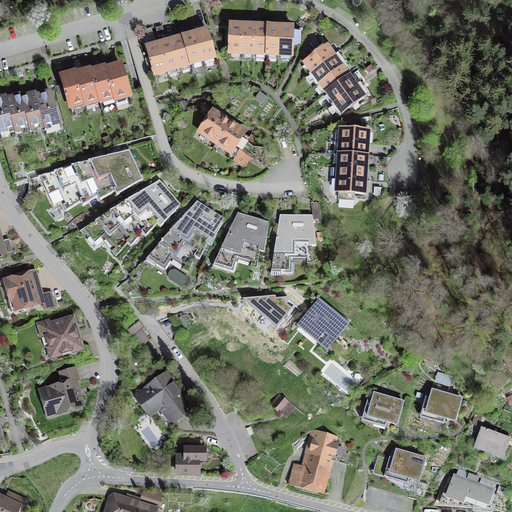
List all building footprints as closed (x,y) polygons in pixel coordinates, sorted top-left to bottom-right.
[(230,35),(225,35),(224,49),(229,49),(229,53),(242,54),(243,26),(230,26),(230,35)] [(255,27),(243,26),(242,54),(254,54),(255,27)] [(268,27),(255,27),(254,54),(267,55),(268,27)] [(280,28),(268,27),(267,55),(279,55),(280,28)] [(293,28),(280,28),(279,55),(292,56),(292,45),(298,45),(300,41),(300,31),(293,31),(293,28)] [(207,31),(195,34),(203,61),(215,57),(207,31)] [(195,34),(183,38),(191,64),(203,61),(195,34)] [(171,41),(179,68),(191,64),(183,38),(171,41)] [(179,68),(171,41),(159,45),(167,71),(179,68)] [(150,58),(145,59),(149,72),(153,71),(155,75),(167,71),(159,45),(147,49),(150,58)] [(312,73),(335,57),(327,47),(305,63),(312,73)] [(312,73),(320,83),(342,67),(335,57),(312,73)] [(349,77),(342,67),(320,83),(327,93),(349,77)] [(114,68),(106,71),(114,98),(115,99),(129,95),(122,69),(115,71),(114,68)] [(98,74),(92,76),(100,100),(100,102),(114,98),(106,71),(106,69),(98,71),(98,74)] [(85,73),(77,75),(85,103),(85,104),(100,100),(92,76),(92,74),(86,76),(85,73)] [(69,79),(63,81),(70,107),(85,103),(77,75),(76,74),(68,76),(69,79)] [(334,103),(357,87),(349,77),(327,93),(334,103)] [(364,97),(357,87),(334,103),(342,113),(364,97)] [(268,98),(260,93),(258,95),(266,101),(268,98)] [(51,94),(36,98),(44,124),(45,127),(59,122),(51,94)] [(35,95),(21,100),(29,126),(30,129),(44,124),(36,98),(35,95)] [(20,97),(6,101),(14,128),(15,130),(29,126),(21,100),(20,97)] [(6,99),(0,100),(0,133),(2,139),(10,136),(8,129),(14,128),(6,101),(6,99)] [(185,101),(178,103),(181,114),(188,112),(185,101)] [(232,151),(229,156),(244,166),(251,155),(242,149),(248,140),(242,136),(243,134),(213,115),(202,131),(232,151)] [(340,142),(368,144),(368,131),(341,129),(340,142)] [(339,154),(367,156),(368,144),(340,142),(339,154)] [(130,150),(88,162),(88,163),(92,162),(97,173),(94,175),(99,185),(109,180),(107,175),(111,172),(119,188),(114,190),(114,191),(117,196),(143,179),(138,169),(140,168),(137,162),(135,163),(130,150)] [(339,167),(366,168),(367,156),(339,154),(339,167)] [(88,162),(71,167),(71,168),(75,167),(79,176),(76,177),(81,187),(91,182),(90,179),(95,177),(102,192),(97,195),(98,196),(100,201),(114,191),(114,190),(119,188),(111,172),(107,175),(109,180),(99,185),(94,175),(97,173),(92,162),(88,163),(88,162)] [(71,167),(54,172),(54,173),(58,172),(63,181),(59,182),(64,192),(74,187),(73,185),(78,183),(85,198),(80,200),(81,202),(83,206),(98,196),(97,195),(102,192),(95,177),(90,179),(91,182),(81,187),(76,177),(79,176),(75,167),(71,168),(71,167)] [(338,179),(365,181),(366,168),(339,167),(338,168),(331,168),(330,177),(338,177),(338,179)] [(54,172),(38,177),(39,178),(39,179),(41,178),(43,181),(44,180),(46,185),(43,187),(48,197),(58,192),(57,189),(61,187),(68,203),(63,205),(66,211),(81,202),(80,200),(85,198),(78,183),(73,185),(74,187),(64,192),(59,182),(63,181),(58,172),(54,173),(54,172)] [(364,193),(365,181),(338,179),(337,192),(339,192),(339,199),(354,200),(354,193),(364,193)] [(160,180),(124,203),(128,201),(131,205),(132,205),(135,208),(132,211),(139,219),(147,212),(145,209),(149,206),(160,219),(156,223),(157,224),(160,228),(181,205),(160,180)] [(124,203),(109,212),(110,213),(113,211),(116,215),(117,214),(120,218),(117,221),(124,229),(132,222),(130,219),(134,216),(145,229),(141,232),(142,234),(146,237),(157,224),(156,223),(160,219),(149,206),(145,209),(147,212),(139,219),(132,211),(135,208),(132,205),(131,205),(128,201),(124,203)] [(197,201),(170,233),(172,230),(177,233),(177,232),(181,235),(179,238),(188,244),(194,235),(191,233),(194,229),(209,239),(206,243),(207,244),(211,246),(224,219),(223,218),(224,216),(217,212),(216,214),(197,201)] [(109,212),(95,222),(98,220),(102,224),(106,228),(115,228),(119,225),(131,239),(127,242),(128,243),(131,247),(142,234),(141,232),(145,229),(134,216),(130,219),(132,222),(124,229),(117,221),(120,218),(117,214),(116,215),(113,211),(110,213),(109,212)] [(238,213),(220,251),(220,252),(222,248),(227,249),(232,250),(231,254),(242,257),(245,247),(241,245),(243,241),(259,246),(258,251),(259,251),(264,252),(269,222),(267,222),(268,220),(260,218),(260,220),(238,213)] [(280,215),(274,257),(275,253),(285,253),(285,257),(296,257),(296,245),(310,245),(310,246),(311,246),(316,246),(312,216),(311,216),(311,214),(303,214),(303,216),(280,215)] [(95,222),(80,231),(80,232),(83,230),(90,237),(87,240),(94,248),(103,241),(100,238),(104,235),(116,248),(112,251),(116,256),(128,243),(127,242),(131,239),(119,225),(115,228),(106,228),(102,224),(98,220),(95,222)] [(170,233),(158,246),(161,243),(165,246),(166,246),(170,248),(167,252),(177,258),(183,249),(179,246),(182,242),(197,252),(194,256),(196,257),(200,260),(207,244),(206,243),(209,239),(194,229),(191,233),(194,235),(188,244),(179,238),(181,235),(177,232),(177,233),(172,230),(170,233)] [(1,241),(0,239),(0,253),(4,253),(5,255),(12,253),(8,239),(1,241)] [(220,251),(213,267),(215,263),(224,266),(223,270),(234,273),(237,262),(234,261),(235,257),(252,262),(250,267),(257,269),(259,251),(258,251),(259,246),(243,241),(241,245),(245,247),(242,257),(231,254),(232,250),(227,249),(222,248),(220,252),(220,251)] [(158,246),(146,259),(147,259),(149,256),(158,262),(156,265),(165,271),(171,262),(168,260),(171,256),(185,265),(183,269),(188,273),(196,257),(194,256),(197,252),(182,242),(179,246),(183,249),(177,258),(167,252),(170,248),(166,246),(165,246),(161,243),(158,246)] [(274,257),(271,274),(272,270),(282,270),(282,274),(293,274),(293,263),(290,263),(290,258),(307,258),(307,263),(313,263),(311,246),(310,246),(310,245),(296,245),(296,257),(285,257),(285,253),(275,253),(274,257)] [(41,296),(34,273),(5,282),(11,301),(14,300),(17,309),(42,302),(44,309),(54,306),(50,293),(41,296)] [(145,297),(129,278),(120,285),(131,298),(145,297)] [(276,297),(243,300),(277,329),(292,310),(287,305),(290,301),(287,299),(288,298),(276,299),(276,297)] [(324,333),(333,340),(347,323),(319,300),(300,323),(319,339),(324,333)] [(184,311),(170,317),(183,333),(194,323),(184,311)] [(49,321),(37,324),(39,329),(44,328),(52,356),(81,348),(72,319),(51,325),(49,321)] [(139,322),(128,330),(141,347),(152,338),(139,322)] [(64,385),(42,391),(47,409),(57,406),(59,412),(81,405),(75,382),(78,381),(74,368),(60,372),(64,385)] [(453,377),(438,372),(435,381),(450,385),(449,387),(450,387),(453,377)] [(147,389),(135,398),(149,416),(164,405),(176,421),(193,409),(166,373),(145,388),(147,389)] [(435,400),(459,407),(461,399),(437,392),(435,400)] [(379,395),(377,403),(401,410),(403,402),(379,395)] [(272,406),(286,417),(294,407),(280,396),(272,406)] [(420,418),(444,425),(446,417),(455,419),(459,407),(435,400),(426,398),(420,418)] [(388,420),(397,422),(401,410),(377,403),(367,401),(362,421),(385,428),(388,420)] [(510,439),(481,428),(474,448),(503,459),(510,439)] [(292,481),(325,490),(327,484),(322,483),(329,460),(330,460),(332,454),(335,455),(338,445),(334,444),(337,437),(316,431),(305,469),(296,467),(292,481)] [(204,449),(186,449),(186,456),(178,456),(178,474),(198,474),(197,461),(204,461),(204,449)] [(401,452),(399,460),(423,467),(425,459),(401,452)] [(410,476),(419,479),(423,467),(399,460),(390,457),(389,460),(378,456),(374,470),(385,473),(384,477),(408,484),(410,476)] [(495,489),(497,484),(461,467),(458,472),(495,489)] [(450,477),(440,504),(462,506),(470,484),(450,477)] [(470,484),(462,506),(492,508),(497,493),(470,484)] [(28,502),(8,493),(5,500),(2,498),(1,499),(0,498),(0,511),(16,511),(19,506),(24,509),(28,502)] [(161,494),(144,493),(141,500),(160,506),(161,494)] [(153,511),(154,511),(112,498),(107,511),(153,511)]
